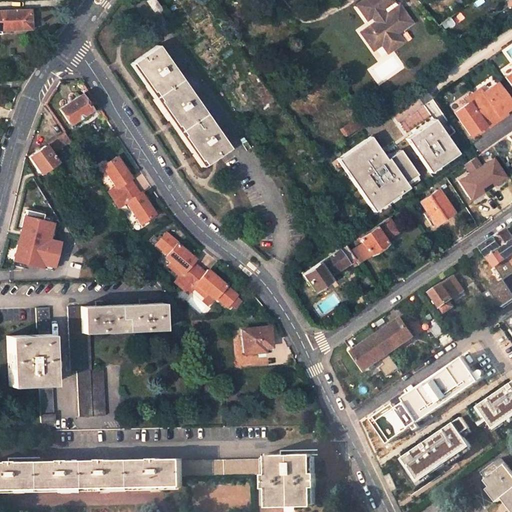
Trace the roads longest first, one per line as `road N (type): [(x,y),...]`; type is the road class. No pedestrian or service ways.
road 1 (residential): [(64,40),(89,65),(182,211),(265,286),(305,353)]
road 2 (unknown): [(0,452),(350,437)]
road 3 (unknown): [(175,41),(274,202),(279,221),(268,285)]
road 4 (residential): [(305,353),(511,212)]
road 5 (residential): [(305,353),(384,511)]
road 6 (unknown): [(511,27),(376,137)]
road 7 (tertiary): [(0,197),(30,95),(64,40)]
road 8 (unknown): [(343,415),(477,337)]
